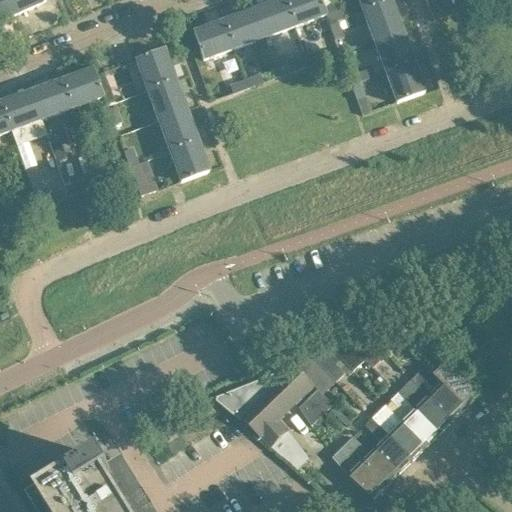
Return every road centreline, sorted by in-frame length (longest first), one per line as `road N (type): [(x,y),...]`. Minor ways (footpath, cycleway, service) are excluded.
road 1 (residential): [(54,358),(26,291),(40,271),(511,89)]
road 2 (residential): [(0,78),(195,0)]
road 3 (residential): [(54,358),(212,271)]
road 4 (unclassified): [(396,511),(496,419)]
